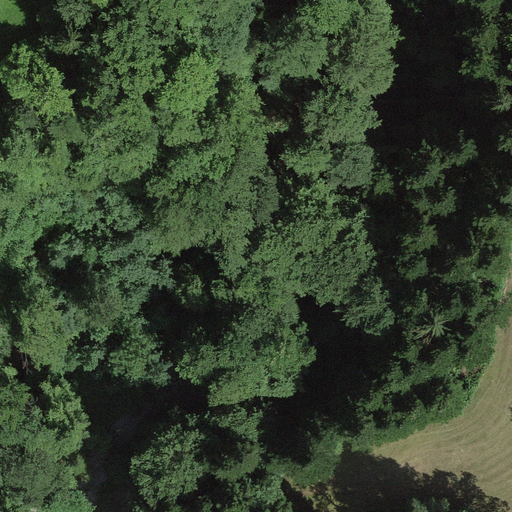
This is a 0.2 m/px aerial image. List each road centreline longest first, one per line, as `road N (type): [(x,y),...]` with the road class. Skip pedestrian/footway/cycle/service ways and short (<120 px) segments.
road 1 (track): [(244,0),(247,188),(240,205),(195,230),(121,292)]
road 2 (track): [(0,113),(117,0)]
